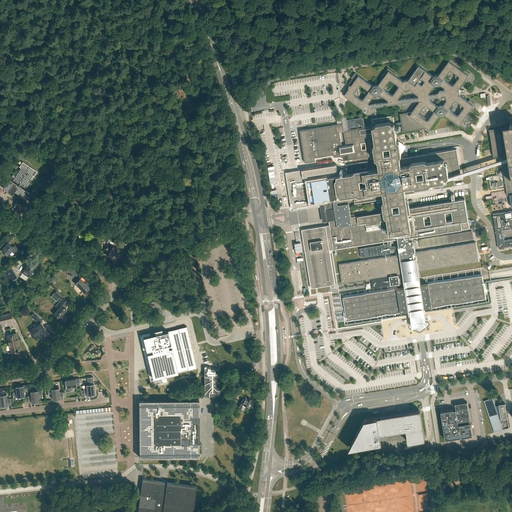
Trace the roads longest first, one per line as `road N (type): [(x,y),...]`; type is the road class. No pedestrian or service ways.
road 1 (track): [(183,145),(69,143),(47,126),(0,53)]
road 2 (track): [(183,145),(181,115),(137,89),(124,56),(94,23),(90,0)]
road 3 (tertiary): [(263,214),(254,163),(215,56)]
road 4 (tertiary): [(215,56),(255,215)]
road 5 (unclassified): [(0,378),(46,366),(119,284)]
road 6 (unclassified): [(119,284),(165,245),(255,215)]
road 7 (unclassified): [(119,284),(0,204)]
road 8 (tertiary): [(268,371),(257,511)]
road 9 (tertiary): [(265,511),(278,372)]
